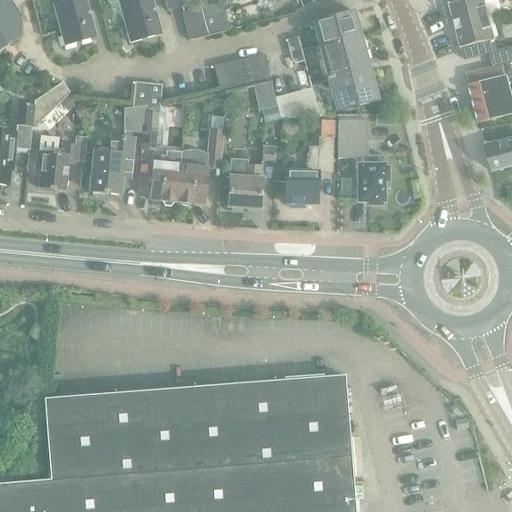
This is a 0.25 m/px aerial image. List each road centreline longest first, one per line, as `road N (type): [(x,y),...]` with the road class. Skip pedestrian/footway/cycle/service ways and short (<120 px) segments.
road 1 (residential): [(65,71),(102,75),(273,32),(352,0)]
road 2 (residential): [(199,269),(144,233),(0,220)]
road 3 (primary): [(199,269),(0,250)]
road 4 (residential): [(397,0),(439,126)]
road 5 (unclassified): [(456,329),(511,442)]
